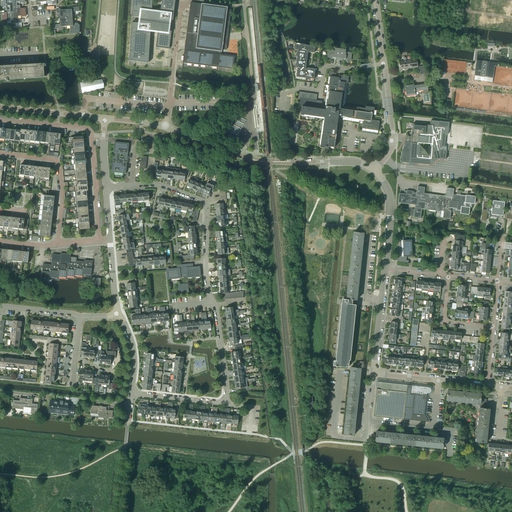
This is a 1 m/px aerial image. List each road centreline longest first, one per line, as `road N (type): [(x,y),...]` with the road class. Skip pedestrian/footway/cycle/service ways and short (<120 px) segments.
road 1 (residential): [(106,188),(158,184),(206,204),(205,271),(217,310),(225,404)]
road 2 (residential): [(0,153),(58,163),(57,245)]
road 3 (tertiary): [(374,171),(351,161),(261,162),(237,154)]
road 4 (residential): [(383,64),(322,67),(320,89),(283,94),(282,107)]
